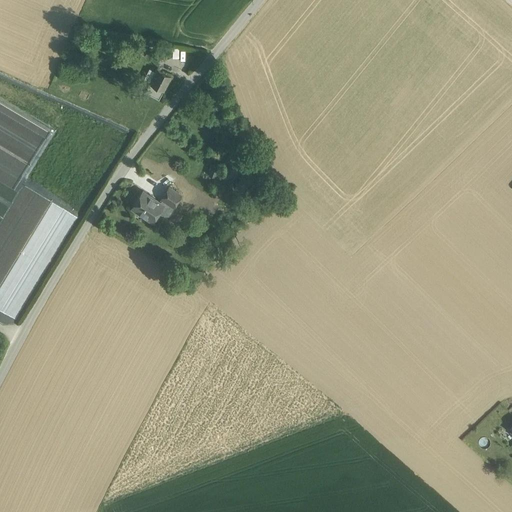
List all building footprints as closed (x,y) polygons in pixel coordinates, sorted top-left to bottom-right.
[(148,48),(140,43),(136,50),(145,55),(148,48)] [(164,56),(148,48),(145,55),(160,64),(164,56)] [(171,76),(157,69),(150,83),(163,90),(171,76)] [(159,99),(163,90),(150,83),(145,92),(159,99)] [(244,176),(233,189),(243,197),(254,184),(244,176)] [(181,195),(169,187),(161,199),(173,207),(181,195)] [(163,204),(143,191),(132,208),(152,221),(163,204)]
